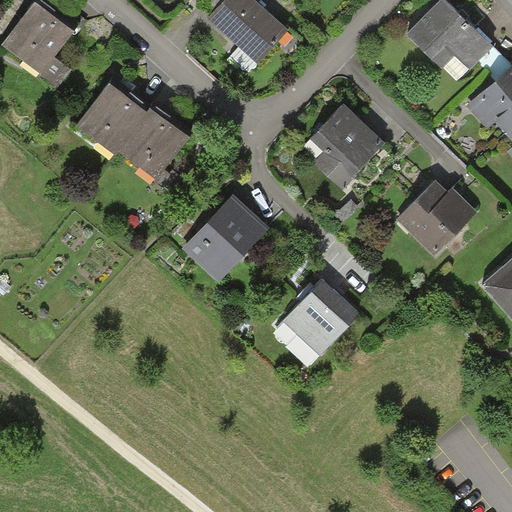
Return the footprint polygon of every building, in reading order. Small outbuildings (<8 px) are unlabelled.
[(282,36),(243,0),(205,0),(193,13),(251,68),(282,36)] [(73,32),(32,2),(0,44),(0,50),(38,79),(73,32)] [(488,52),(441,2),(403,38),(426,63),(441,49),(464,74),(471,68),(488,52)] [(509,75),(488,52),(471,68),(492,90),(509,75)] [(511,128),(511,78),(509,75),(492,90),(476,105),(504,135),(511,128)] [(144,122),(108,93),(75,133),(111,162),(114,159),(144,122)] [(389,163),(337,112),(308,141),(324,157),(314,167),(338,192),(355,175),(366,186),(389,163)] [(186,145),(149,115),(144,122),(114,159),(150,188),(186,145)] [(443,199),(431,186),(395,222),(430,256),(469,216),(448,195),(443,199)] [(261,235),(228,203),(180,252),(213,284),(261,235)] [(511,259),(482,285),(511,319),(511,259)] [(353,318),(317,284),(279,325),(292,337),(283,348),(306,369),(353,318)] [(484,343),(468,322),(460,328),(477,349),(484,343)]
